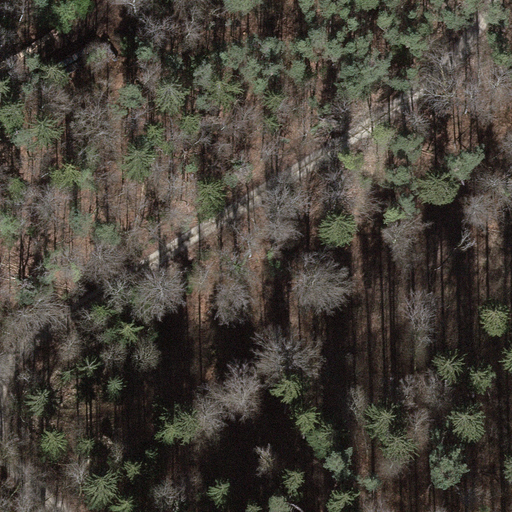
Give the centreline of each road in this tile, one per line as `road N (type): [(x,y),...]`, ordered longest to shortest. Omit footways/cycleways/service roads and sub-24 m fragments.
road 1 (track): [(0,385),(4,361),(40,331),(445,70),(497,0)]
road 2 (track): [(113,0),(0,80)]
